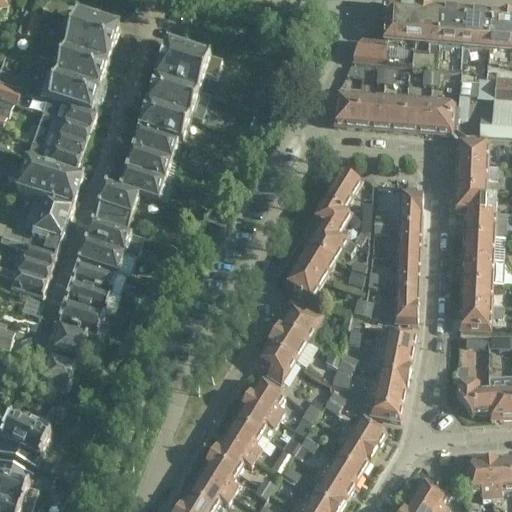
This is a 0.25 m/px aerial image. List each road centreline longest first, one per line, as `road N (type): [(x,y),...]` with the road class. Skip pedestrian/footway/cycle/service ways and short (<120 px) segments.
road 1 (residential): [(417,440),(431,329),(436,164),(308,146)]
road 2 (residential): [(48,330),(156,0)]
road 3 (residential): [(261,236),(260,317),(245,369),(213,412),(160,446)]
road 4 (residential): [(261,236),(228,278),(172,397),(160,446)]
road 5 (residential): [(308,146),(368,0)]
